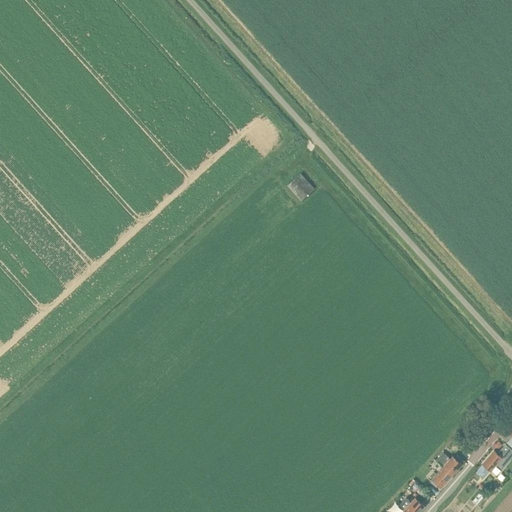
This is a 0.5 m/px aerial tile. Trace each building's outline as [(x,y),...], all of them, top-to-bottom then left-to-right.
[(301,201),(314,189),(300,173),(287,185),(301,201)] [(502,469),(511,456),(511,449),(505,444),(497,454),(494,451),(482,464),(483,465),(476,472),(483,478),(490,471),(496,464),(502,469)] [(443,452),(436,460),(443,467),(452,476),(463,464),(462,464),(464,461),(458,455),(455,457),(453,455),(450,459),(443,452)] [(434,472),(430,477),(432,479),(430,481),(436,487),(438,485),(441,488),(452,476),(443,467),(442,467),(436,474),(434,472)] [(427,500),(430,496),(423,489),(419,493),(427,500)] [(399,504),(402,507),(408,511),(418,511),(425,505),(415,497),(411,502),(406,497),(399,504)]
